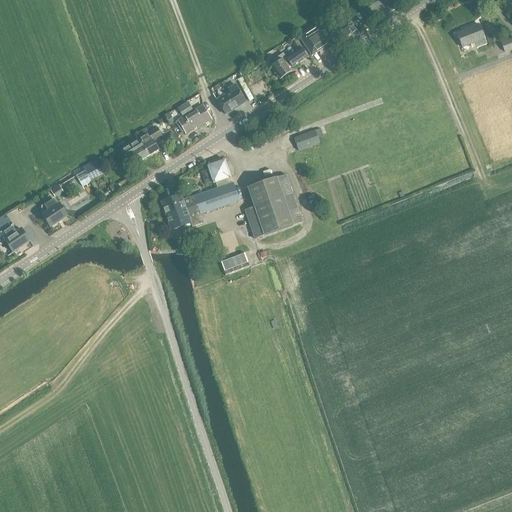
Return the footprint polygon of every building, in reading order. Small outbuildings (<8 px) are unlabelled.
[(374,23),(400,6),(397,1),(398,0),(379,0),(365,10),(374,23)] [(336,44),(355,31),(348,20),(329,32),(336,44)] [(311,56),(333,42),(321,24),(299,39),(311,56)] [(485,44),(478,24),(469,28),(469,29),(456,34),(462,48),(474,43),(476,47),(485,44)] [(504,52),(511,49),(511,38),(501,43),(504,52)] [(292,68),(307,57),(295,39),(291,42),(297,51),(286,58),(283,53),(272,61),(275,64),(271,67),(279,80),(290,72),(287,68),(291,66),(292,68)] [(245,102),(235,85),(228,90),(230,93),(217,101),(225,115),(245,102)] [(184,117),(178,120),(186,134),(198,126),(199,128),(211,120),(202,105),(192,111),(188,105),(180,110),(184,117)] [(158,151),(153,142),(162,136),(156,128),(139,138),(142,142),(140,143),(142,147),(140,148),(138,144),(131,148),(129,146),(120,151),(123,157),(132,151),(139,162),(158,151)] [(298,151),(316,145),(319,144),(314,131),(294,138),(298,151)] [(84,171),(76,176),(82,187),(103,174),(95,160),(82,167),(84,171)] [(213,184),(231,178),(225,160),(206,166),(213,184)] [(263,236),(302,223),(286,175),(247,188),(254,208),(245,211),(254,239),(263,236)] [(123,188),(120,184),(119,182),(115,185),(114,183),(108,187),(110,191),(112,194),(123,188)] [(194,196),(201,215),(240,202),(233,183),(194,196)] [(59,185),(50,191),(54,197),(63,192),(59,185)] [(203,223),(201,215),(194,196),(183,200),(181,195),(161,202),(171,230),(190,223),(192,227),(203,223)] [(58,204),(54,198),(44,205),(48,211),(42,215),(50,227),(67,217),(59,204),(58,204)] [(12,226),(0,233),(0,245),(0,246),(6,242),(13,253),(29,242),(21,229),(16,232),(12,226)] [(238,254),(222,261),(227,276),(243,269),(238,254)]
